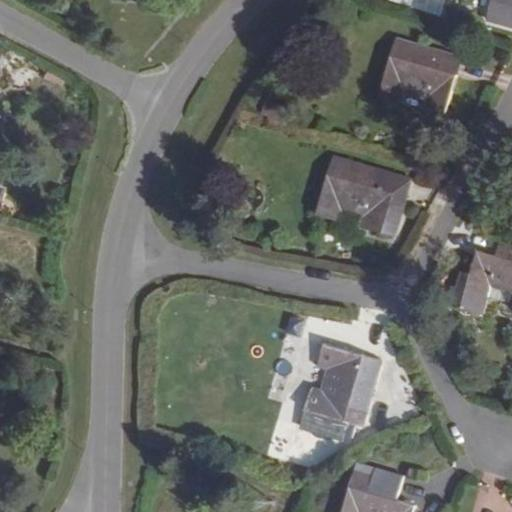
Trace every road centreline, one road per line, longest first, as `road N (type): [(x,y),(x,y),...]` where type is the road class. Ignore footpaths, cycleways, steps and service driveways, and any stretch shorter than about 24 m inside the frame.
road 1 (residential): [(400,301),(111,248)]
road 2 (residential): [(111,248),(100,335),(105,504)]
road 3 (residential): [(400,301),(511,113)]
road 4 (residential): [(511,456),(470,437),(400,301)]
road 5 (residential): [(0,17),(159,107)]
road 6 (residential): [(159,107),(111,248)]
road 7 (residential): [(242,0),(159,107)]
